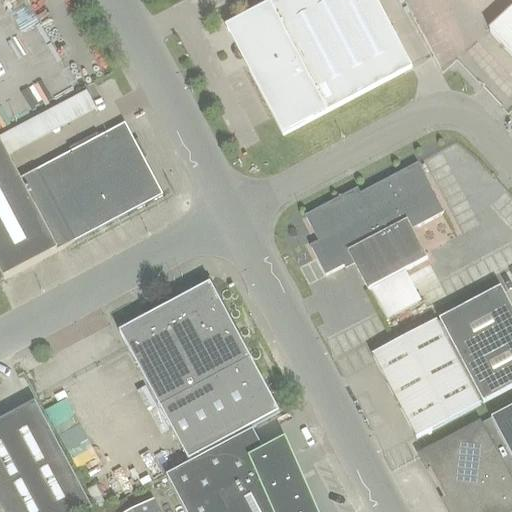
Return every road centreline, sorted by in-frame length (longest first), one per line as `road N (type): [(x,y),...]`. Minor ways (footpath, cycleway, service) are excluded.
road 1 (unclassified): [(387,511),(231,220)]
road 2 (unclassified): [(511,162),(474,122),(426,114),(231,220)]
road 3 (unclassified): [(0,346),(231,220)]
road 4 (unclassified): [(231,220),(117,0)]
